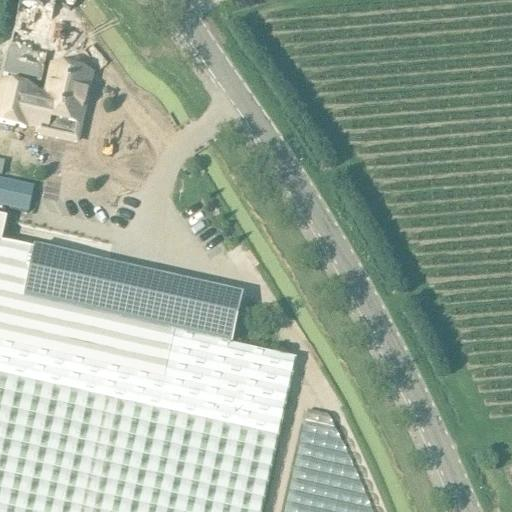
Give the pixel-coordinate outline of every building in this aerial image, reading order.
[(20,0),(2,85),(42,93),(61,0),(20,0)] [(6,93),(0,123),(0,130),(28,137),(29,134),(43,137),(46,126),(82,134),(93,83),(55,75),(49,105),(36,102),(37,99),(6,93)] [(0,200),(25,207),(27,194),(13,191),(15,184),(0,180),(0,200)] [(0,247),(0,511),(261,511),(294,363),(231,349),(242,300),(98,267),(48,255),(47,255),(34,252),(33,255),(0,247)] [(329,454),(338,419),(310,412),(301,447),(329,454)]
